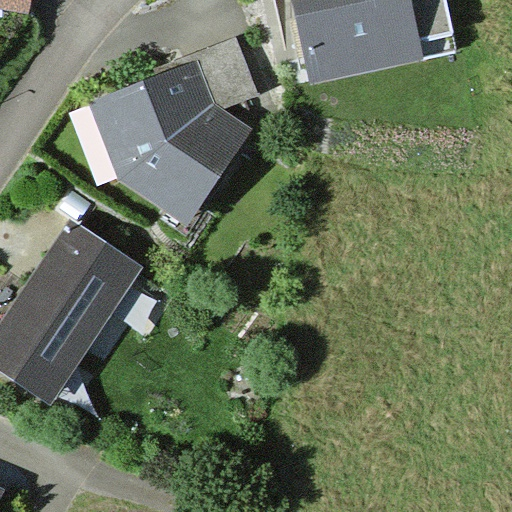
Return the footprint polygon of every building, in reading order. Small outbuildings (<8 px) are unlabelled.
[(44,0),(0,0),(0,11),(41,20),(44,0)] [(295,0),(317,88),(428,65),(423,43),(412,0),(295,0)] [(412,0),(423,43),(458,35),(449,0),(412,0)] [(201,70),(94,108),(131,191),(203,243),(268,140),(227,108),(201,70)] [(149,276),(74,227),(0,348),(0,371),(69,413),(149,276)] [(0,508),(8,492),(0,488),(0,508)]
